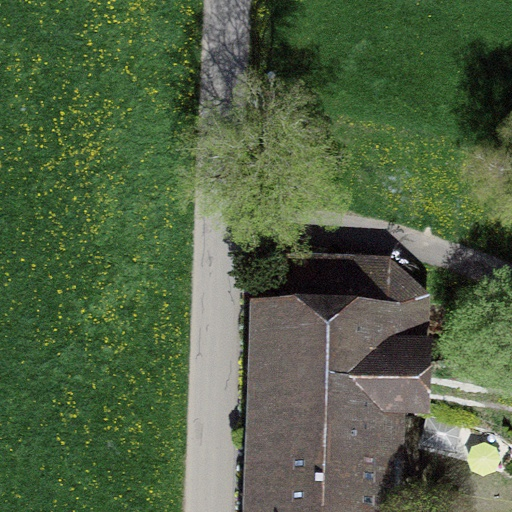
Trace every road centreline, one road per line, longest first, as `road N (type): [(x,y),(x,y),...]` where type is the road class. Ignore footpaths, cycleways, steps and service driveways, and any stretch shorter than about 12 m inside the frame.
road 1 (tertiary): [(227,0),(209,213),(203,511)]
road 2 (track): [(511,279),(299,214),(209,213)]
